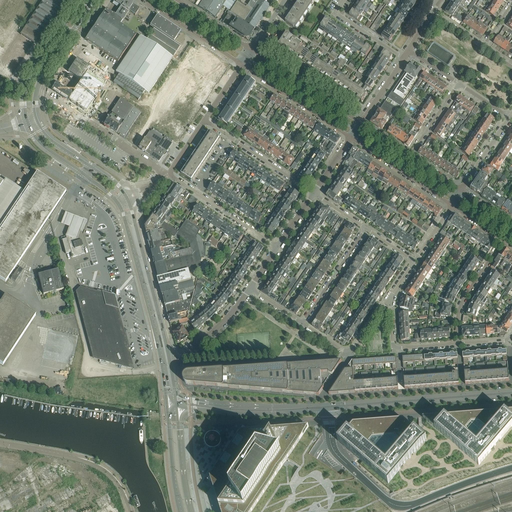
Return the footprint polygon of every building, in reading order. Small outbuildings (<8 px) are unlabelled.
[(68,0),(43,0),(20,34),(38,46),(55,20),(56,19),(55,19),(58,15),(61,11),(61,10),(64,6),(64,7),(64,6),(67,2),(68,1),(67,1),(68,0)] [(139,9),(132,5),(133,4),(126,0),(126,1),(124,0),(116,0),(115,0),(114,0),(112,3),(117,6),(118,4),(121,6),(116,15),(123,20),(129,11),(135,15),(139,9)] [(202,0),(198,7),(207,13),(215,0),(202,0)] [(215,18),(223,6),(230,11),(237,0),(215,0),(207,13),(215,18)] [(254,29),(269,6),(259,0),(251,0),(247,6),(244,4),(244,5),(241,3),(242,2),(238,0),(237,0),(230,11),(229,12),(237,17),(244,22),(254,29)] [(296,29),(312,5),(314,2),(314,1),(314,0),(300,0),(301,0),(288,20),(287,19),(285,22),(296,29)] [(366,0),(359,0),(358,1),(366,7),(372,10),(375,6),(369,2),(366,0)] [(414,6),(406,0),(405,0),(402,0),(400,3),(411,10),(414,6)] [(459,6),(460,4),(453,0),(452,0),(452,1),(452,2),(451,4),(461,10),(460,10),(465,13),(467,15),(468,13),(463,10),(464,9),(459,6)] [(489,0),(488,2),(489,3),(498,9),(501,6),(492,0),(489,0)] [(363,11),(366,7),(358,1),(355,6),(363,11)] [(411,10),(400,3),(398,8),(400,9),(408,15),(411,10)] [(489,3),(487,7),(489,8),(496,13),(498,9),(489,3)] [(461,10),(451,4),(450,6),(449,6),(448,7),(448,8),(458,14),(460,10),(461,10)] [(363,11),(355,6),(352,10),(360,16),(363,11)] [(496,13),(489,8),(487,7),(484,10),(494,17),(495,15),(496,14),(496,13)] [(136,35),(120,24),(123,20),(116,15),(106,8),(85,40),(118,61),(136,35)] [(458,14),(448,8),(447,8),(446,9),(447,10),(445,12),(462,23),(465,19),(463,18),(463,17),(458,14)] [(408,15),(400,9),(397,14),(405,19),(408,15)] [(362,17),(360,16),(352,10),(349,15),(359,22),(362,17)] [(235,20),(237,17),(229,12),(222,23),(229,28),(233,22),(234,22),(235,20)] [(405,19),(397,14),(394,12),(391,17),(394,18),(402,24),(405,19)] [(469,14),(464,23),(464,24),(465,24),(466,24),(468,25),(473,17),(471,16),(469,14)] [(119,74),(113,83),(138,100),(144,91),(148,94),(180,45),(174,41),(181,31),(157,15),(150,26),(154,29),(147,40),(140,36),(116,72),(119,74)] [(233,22),(229,28),(244,38),(245,38),(247,39),(247,40),(248,39),(249,37),(249,36),(251,34),(252,32),(253,31),(254,29),(244,22),(237,17),(235,20),(234,22),(233,22)] [(477,19),(473,17),(468,25),(469,27),(471,28),(476,21),(477,19)] [(318,29),(323,32),(331,21),(326,18),(318,29)] [(402,24),(394,18),(391,23),(399,28),(402,24)] [(475,30),(481,22),(480,22),(481,21),(479,19),(477,23),(476,21),(471,28),(473,29),(475,30)] [(331,21),(324,31),(328,34),(335,24),(331,21)] [(485,24),(484,24),(481,22),(475,30),(477,32),(478,33),(485,24)] [(399,28),(391,23),(388,27),(395,33),(399,28)] [(483,36),(488,27),(486,26),(487,25),(485,23),(484,24),(485,24),(478,33),(480,35),(481,34),(483,36)] [(335,24),(328,34),(332,37),(340,27),(335,24)] [(395,33),(388,27),(385,26),(382,30),(384,32),(392,37),(395,33)] [(340,27),(332,37),(337,40),(344,30),(340,27)] [(344,30),(337,40),(341,43),(349,33),(344,30)] [(392,37),(384,32),(381,37),(389,42),(392,37)] [(286,33),(278,45),(294,56),(299,48),(302,44),(286,33)] [(349,33),(341,43),(346,46),(353,36),(349,33)] [(279,38),(274,35),(267,46),(271,49),(279,38)] [(497,46),(503,37),(499,35),(494,43),(496,44),(496,45),(497,46)] [(351,49),(358,39),(353,36),(346,46),(351,49)] [(501,48),(507,40),(503,37),(497,46),(499,47),(500,47),(501,48)] [(505,51),(509,44),(507,43),(510,39),(508,37),(507,40),(501,48),(503,49),(503,50),(505,51)] [(358,39),(351,49),(355,52),(357,50),(362,42),(358,39)] [(361,53),(367,45),(362,42),(357,50),(361,53)] [(378,50),(381,46),(377,43),(373,49),(381,55),(389,60),(392,55),(384,50),(382,53),(378,50)] [(366,56),(371,48),(367,45),(361,53),(366,56)] [(304,51),(299,48),(294,56),(298,59),(304,51)] [(303,62),(308,54),(304,51),(298,59),(303,62)] [(307,65),(313,57),(308,54),(303,62),(307,65)] [(313,57),(307,65),(312,68),(317,60),(319,58),(314,55),(313,57)] [(381,55),(378,59),(386,65),(389,60),(381,55)] [(65,70),(52,90),(68,101),(88,72),(90,68),(77,59),(68,72),(65,70)] [(386,65),(378,59),(375,64),(383,69),(386,65)] [(316,71),(322,63),(317,60),(312,68),(316,71)] [(322,63),(316,71),(321,74),(328,64),(323,61),(322,63)] [(415,79),(421,70),(411,63),(405,72),(414,79),(415,79)] [(328,64),(321,74),(325,77),(331,69),(332,67),(328,64)] [(383,69),(375,64),(372,68),(380,74),(383,69)] [(380,74),(372,68),(369,73),(377,78),(380,74)] [(330,80),(335,72),(331,69),(325,77),(330,80)] [(88,72),(68,101),(84,112),(104,82),(88,72)] [(334,83),(340,75),(335,72),(330,80),(334,83)] [(402,99),(414,79),(405,72),(392,92),(402,99)] [(424,81),(428,75),(426,73),(426,74),(424,72),(419,79),(420,79),(415,86),(417,87),(422,80),(424,81)] [(340,75),(334,83),(339,86),(344,78),(346,76),(341,73),(340,75)] [(377,78),(369,73),(366,77),(369,79),(374,83),(377,78)] [(248,77),(247,77),(245,81),(253,86),(256,83),(248,77)] [(343,89),(349,81),(344,78),(339,86),(343,89)] [(431,87),(436,80),(434,78),(433,79),(432,78),(428,84),(427,84),(424,89),(424,90),(423,91),(424,92),(429,85),(431,86),(431,87)] [(370,89),(374,83),(369,79),(368,81),(365,85),(367,87),(370,89)] [(434,91),(439,83),(437,81),(436,80),(431,87),(431,86),(430,88),(434,91)] [(245,99),(253,86),(245,81),(240,87),(238,89),(239,89),(236,93),(245,99)] [(348,92),(353,84),(349,81),(343,89),(348,92)] [(353,84),(348,92),(352,95),(358,87),(359,85),(355,82),(353,84)] [(437,93),(443,85),(441,83),(441,84),(439,83),(434,91),(437,93)] [(440,97),(447,87),(445,86),(443,85),(437,93),(437,94),(440,97)] [(362,90),(358,87),(352,95),(357,98),(362,90)] [(367,93),(364,92),(362,90),(357,98),(362,101),(367,93)] [(402,99),(392,92),(388,98),(401,107),(405,101),(402,99)] [(237,112),(245,99),(236,93),(232,100),(231,99),(230,101),(230,102),(228,106),(237,112)] [(275,104),(279,98),(274,95),(270,101),(275,104)] [(459,105),(464,98),(462,97),(461,97),(459,96),(455,102),(457,103),(455,106),(457,108),(458,107),(459,105)] [(437,102),(429,97),(426,101),(435,106),(436,105),(436,104),(437,102)] [(107,119),(103,125),(116,133),(116,132),(119,134),(119,135),(123,138),(141,112),(120,98),(111,112),(112,113),(111,115),(110,115),(109,116),(108,118),(107,118),(107,119)] [(280,107),(284,101),(279,98),(275,104),(280,107)] [(461,109),(467,101),(465,100),(465,99),(464,98),(459,105),(458,107),(461,109)] [(285,111),(289,105),(284,101),(280,107),(285,111)] [(390,117),(396,108),(385,101),(380,109),(385,112),(384,113),(387,115),(390,117)] [(435,106),(426,101),(424,104),(432,110),(433,108),(434,108),(435,106)] [(465,112),(471,103),(469,102),(467,101),(461,109),(465,112)] [(469,114),(474,106),(472,105),(472,104),(471,103),(465,112),(469,114)] [(432,110),(424,104),(421,108),(430,114),(431,112),(431,111),(432,110)] [(288,116),(289,114),(293,108),(289,105),(285,111),(283,113),(288,116)] [(227,126),(237,112),(228,106),(223,112),(221,114),(222,114),(218,120),(227,125),(227,126)] [(294,117),(298,111),(293,108),(289,114),(294,117)] [(430,114),(421,108),(418,111),(427,117),(428,115),(429,115),(430,114)] [(385,112),(380,109),(372,121),(372,122),(372,123),(381,130),(388,120),(385,118),(387,115),(384,113),(385,112)] [(456,115),(449,110),(448,113),(447,114),(453,118),(453,119),(456,120),(458,117),(456,115)] [(299,120),(303,114),(298,111),(294,117),(299,120)] [(427,117),(418,111),(416,115),(425,121),(426,120),(426,119),(427,117)] [(304,123),(308,117),(303,114),(299,120),(304,123)] [(453,119),(453,118),(447,114),(445,116),(446,116),(444,118),(453,124),(452,124),(453,124),(456,120),(453,119)] [(493,119),(495,116),(493,114),(491,117),(490,116),(489,115),(488,115),(487,114),(484,119),(491,124),(492,122),(493,122),(494,120),(494,119),(493,119)] [(425,121),(416,115),(413,119),(422,125),(423,123),(424,123),(425,121)] [(410,121),(411,119),(406,116),(403,121),(403,120),(402,121),(403,121),(408,125),(408,124),(410,121)] [(308,117),(304,123),(309,127),(313,121),(308,117)] [(453,124),(444,118),(443,120),(442,120),(441,121),(450,127),(452,124),(453,124)] [(398,128),(399,127),(393,124),(395,121),(392,119),(385,130),(388,132),(387,132),(388,132),(393,136),(398,128)] [(491,124),(484,119),(481,124),(488,128),(489,127),(490,126),(491,125),(491,124)] [(313,130),(317,124),(313,121),(309,127),(313,130)] [(450,127),(441,121),(440,123),(441,124),(439,125),(448,131),(450,128),(450,127)] [(319,135),(324,127),(319,124),(314,131),(319,135)] [(488,128),(481,124),(478,128),(485,133),(486,131),(487,131),(488,130),(488,129),(488,128)] [(448,131),(439,125),(438,127),(437,127),(437,129),(443,133),(443,134),(445,135),(448,131)] [(249,139),(253,132),(255,130),(257,127),(255,126),(253,128),(250,127),(248,129),(244,136),(244,137),(246,138),(247,138),(249,139)] [(324,138),(329,131),(324,127),(319,135),(324,138)] [(398,139),(402,133),(403,131),(398,128),(393,136),(398,139)] [(485,133),(478,128),(474,133),(482,138),(483,136),(485,134),(485,133)] [(443,133),(437,129),(435,131),(434,133),(443,139),(444,138),(442,136),(443,134),(443,133)] [(408,147),(414,139),(417,134),(411,130),(407,136),(403,143),(404,144),(404,145),(408,147)] [(329,131),(324,138),(329,141),(334,134),(333,133),(329,131)] [(220,139),(209,132),(207,135),(208,136),(205,142),(203,141),(201,144),(202,145),(201,147),(199,146),(197,149),(197,150),(199,151),(197,153),(196,152),(194,155),(193,155),(195,156),(194,158),(192,157),(190,160),(190,161),(191,162),(190,163),(189,162),(186,166),(187,166),(186,166),(188,167),(186,169),(185,168),(183,171),(183,172),(184,172),(183,174),(181,173),(181,174),(183,175),(192,181),(220,139)] [(253,142),(258,135),(253,132),(249,139),(250,140),(250,141),(252,142),(253,142)] [(258,145),(264,136),(259,132),(258,135),(253,142),(254,142),(254,143),(255,144),(256,144),(258,145)] [(407,136),(402,133),(398,139),(403,143),(407,136)] [(482,138),(474,133),(471,137),(479,142),(480,141),(482,139),(481,138),(482,138)] [(328,157),(336,146),(341,139),(334,134),(329,141),(324,138),(321,143),(323,144),(320,148),(323,150),(321,152),(326,155),(325,155),(328,157)] [(432,142),(436,136),(433,134),(431,137),(430,137),(429,137),(425,143),(427,145),(430,141),(432,142)] [(148,155),(156,143),(155,143),(155,142),(146,136),(144,139),(138,148),(148,155)] [(262,148),(267,141),(269,138),(264,136),(258,145),(260,146),(260,147),(261,148),(262,148)] [(167,152),(172,144),(171,143),(173,141),(166,137),(164,139),(164,138),(159,146),(156,143),(148,155),(159,162),(164,154),(165,155),(166,153),(167,152)] [(479,142),(471,137),(468,142),(476,147),(477,145),(478,143),(479,142)] [(271,144),(274,140),(275,139),(273,138),(269,143),(267,141),(262,148),(263,148),(263,149),(264,150),(265,150),(267,151),(272,144),(271,144)] [(278,145),(274,140),(271,144),(272,144),(267,151),(269,152),(269,153),(270,154),(271,154),(276,147),(278,145)] [(280,160),(285,153),(283,152),(285,149),(284,149),(289,141),(288,140),(282,148),(280,150),(281,150),(276,157),(278,158),(278,159),(279,160),(280,160)] [(476,147),(468,142),(465,147),(472,152),(473,150),(474,150),(475,148),(475,147),(476,147)] [(511,147),(511,146),(510,145),(506,142),(505,143),(504,144),(501,147),(509,152),(511,147)] [(424,156),(428,150),(429,149),(424,145),(423,147),(422,147),(418,153),(424,156)] [(472,152),(465,147),(462,146),(460,148),(457,146),(456,148),(469,157),(470,155),(471,154),(473,152),(472,152)] [(281,150),(280,150),(276,147),(271,154),(272,154),(272,155),(273,156),(274,156),(276,157),(281,150)] [(348,168),(359,151),(354,147),(352,150),(349,156),(343,165),(346,167),(348,168)] [(509,152),(501,147),(499,150),(500,151),(499,152),(506,157),(509,152)] [(324,157),(325,155),(326,155),(321,152),(317,150),(314,155),(315,155),(322,160),(323,160),(324,158),(324,157)] [(432,153),(428,150),(424,156),(428,159),(432,153)] [(234,161),(239,154),(238,154),(239,154),(237,152),(236,153),(234,151),(229,158),(234,161)] [(357,166),(364,155),(363,154),(364,154),(362,152),(361,153),(359,151),(348,168),(351,170),(354,166),(355,167),(356,165),(357,166)] [(506,157),(499,152),(498,153),(497,153),(495,156),(503,161),(506,157)] [(285,163),(290,157),(285,153),(280,160),(281,161),(282,162),(283,162),(285,163)] [(433,163),(437,156),(432,153),(428,159),(433,163)] [(238,165),(243,157),(241,155),(241,156),(239,154),(234,161),(238,164),(238,165)] [(321,162),(322,160),(315,155),(314,155),(311,159),(319,165),(319,164),(320,164),(321,163),(321,162)] [(364,166),(369,158),(368,157),(369,157),(367,156),(366,156),(364,155),(357,166),(361,168),(363,166),(364,166)] [(438,166),(442,160),(437,156),(433,163),(438,166)] [(503,161),(495,156),(493,160),(494,160),(493,161),(500,166),(503,161)] [(242,169),(243,167),(248,160),(246,158),(245,159),(243,157),(238,165),(238,164),(237,167),(242,169)] [(294,160),(290,157),(285,163),(287,164),(287,165),(288,166),(289,166),(290,166),(294,160)] [(368,170),(373,163),(374,161),(373,161),(373,160),(371,159),(369,158),(364,166),(368,169),(368,170)] [(319,165),(311,159),(307,164),(316,170),(316,169),(317,168),(317,167),(319,165)] [(248,170),(252,163),(250,161),(250,162),(248,160),(243,167),(248,170)] [(446,163),(442,160),(438,166),(442,169),(446,163)] [(501,167),(500,166),(493,161),(492,163),(491,163),(490,164),(490,165),(490,166),(498,171),(501,167)] [(252,174),(257,166),(255,164),(255,165),(252,163),(248,170),(252,174)] [(372,176),(378,166),(373,163),(368,170),(367,172),(372,176)] [(451,166),(446,163),(442,169),(447,172),(451,166)] [(316,170),(307,164),(304,169),(312,175),(313,174),(314,173),(314,172),(316,170)] [(493,170),(486,165),(482,171),(493,178),(495,175),(491,173),(493,170)] [(257,177),(262,169),(257,166),(252,174),(255,175),(251,180),(253,182),(257,177)] [(377,179),(383,169),(378,166),(372,176),(377,179)] [(452,175),(456,169),(451,166),(447,172),(452,175)] [(356,173),(351,170),(348,168),(346,167),(344,169),(343,171),(343,172),(351,177),(352,174),(354,176),(356,173)] [(261,180),(266,172),(264,171),(265,171),(262,169),(262,170),(262,169),(257,177),(261,180)] [(312,175),(304,169),(302,172),(300,170),(299,172),(301,174),(301,175),(302,175),(309,180),(311,177),(312,176),(312,175)] [(382,182),(388,173),(383,169),(377,179),(381,182),(382,181),(382,182)] [(457,179),(461,173),(462,171),(460,169),(459,171),(456,169),(452,175),(457,179)] [(0,227),(0,278),(5,282),(66,192),(37,172),(0,227)] [(266,183),(271,176),(269,174),(267,172),(267,173),(266,172),(261,180),(259,182),(264,185),(266,183)] [(347,182),(351,177),(343,172),(341,174),(339,176),(340,176),(339,177),(347,182)] [(388,183),(393,176),(388,173),(382,182),(387,185),(388,183)] [(488,186),(484,183),(488,178),(481,173),(475,182),(474,185),(473,184),(470,189),(481,196),(488,186)] [(269,188),(275,178),(273,177),(271,175),(271,176),(266,183),(264,185),(269,188)] [(213,193),(217,186),(214,184),(219,177),(217,176),(208,190),(210,191),(210,192),(212,193),(213,193)] [(393,186),(398,179),(393,176),(388,183),(393,186)] [(347,182),(339,177),(338,179),(337,179),(336,181),(337,181),(336,182),(344,187),(347,182)] [(273,192),(275,189),(280,182),(278,180),(276,178),(276,179),(275,178),(269,188),(268,189),(273,192)] [(398,190),(403,183),(398,179),(393,186),(396,188),(394,191),(396,192),(398,189),(398,190)] [(280,192),(284,185),(282,183),(280,181),(280,182),(275,189),(280,192)] [(341,192),(344,187),(336,182),(334,184),(333,186),(333,187),(341,192)] [(403,193),(408,186),(403,183),(398,190),(403,193)] [(189,194),(174,184),(170,190),(181,197),(185,200),(189,194)] [(229,188),(226,186),(227,185),(225,184),(222,189),(217,196),(219,198),(221,199),(222,199),(228,189),(229,188)] [(291,189),(286,185),(284,188),(289,191),(287,194),(296,199),(298,197),(297,197),(299,194),(292,189),(291,189)] [(222,189),(217,186),(213,193),(215,194),(215,195),(217,196),(222,189)] [(408,196),(413,189),(408,186),(403,193),(408,196)] [(337,197),(337,196),(341,192),(333,187),(331,189),(329,191),(330,191),(337,197)] [(486,200),(492,192),(493,190),(488,187),(482,197),(486,200)] [(228,189),(222,199),(224,201),(226,202),(231,195),(233,192),(228,189)] [(413,200),(418,193),(413,189),(408,196),(413,200)] [(181,197),(170,190),(167,195),(175,200),(176,200),(178,202),(181,197)] [(337,197),(330,191),(326,196),(334,201),(337,197)] [(500,191),(497,194),(497,195),(496,195),(491,203),(496,206),(501,198),(503,195),(501,194),(502,192),(500,191)] [(238,195),(237,195),(233,192),(231,195),(226,202),(228,204),(230,206),(230,205),(231,205),(238,195)] [(491,203),(496,195),(492,192),(486,200),(491,203)] [(240,201),(238,199),(239,197),(241,194),(239,193),(237,195),(238,195),(231,205),(235,208),(240,201)] [(411,202),(411,203),(415,207),(416,206),(418,203),(423,196),(418,193),(413,200),(411,202)] [(296,199),(287,194),(284,199),(292,204),(293,204),(295,202),(294,201),(296,199)] [(507,213),(511,205),(511,203),(510,202),(511,199),(511,194),(502,210),(507,213)] [(175,200),(167,195),(163,200),(171,205),(175,208),(177,205),(180,207),(181,204),(178,202),(176,200),(175,200)] [(194,206),(198,200),(192,196),(188,202),(194,206)] [(342,200),(337,196),(337,197),(334,201),(341,206),(344,201),(342,200)] [(349,207),(354,199),(349,196),(344,203),(345,204),(345,205),(346,205),(347,205),(349,207)] [(418,203),(416,206),(421,209),(423,206),(428,199),(423,196),(418,203)] [(501,209),(506,202),(501,198),(496,206),(501,209)] [(240,211),(245,204),(246,202),(242,199),(240,201),(235,208),(236,209),(238,211),(238,210),(240,211)] [(292,204),(284,199),(281,203),(289,209),(289,208),(290,209),(291,207),(291,206),(292,204)] [(353,210),(359,202),(354,199),(349,207),(351,208),(353,210)] [(423,206),(421,209),(426,213),(428,209),(433,202),(428,199),(423,206)] [(168,210),(171,205),(163,200),(160,205),(168,210)] [(358,213),(364,205),(359,202),(353,210),(356,212),(356,211),(358,213)] [(433,202),(428,209),(433,213),(437,206),(433,202)] [(289,209),(281,203),(278,208),(286,214),(286,213),(287,214),(288,211),(289,209)] [(373,223),(378,215),(374,212),(380,204),(378,203),(377,204),(375,207),(367,219),(369,220),(369,221),(371,222),(373,223)] [(245,214),(249,207),(245,204),(240,211),(241,212),(240,212),(242,214),(243,213),(245,214)] [(339,217),(321,204),(317,210),(325,215),(327,217),(328,218),(328,217),(336,222),(339,217)] [(168,210),(160,205),(157,210),(169,218),(172,213),(168,210)] [(197,215),(202,208),(202,207),(200,206),(198,205),(193,212),(197,215)] [(368,208),(364,205),(358,213),(360,214),(360,215),(363,216),(368,208)] [(368,208),(363,216),(365,218),(365,217),(367,219),(375,207),(374,206),(372,207),(370,206),(370,205),(368,208)] [(441,211),(442,209),(437,206),(433,213),(435,214),(434,215),(435,216),(431,221),(433,222),(437,217),(441,211)] [(249,217),(254,210),(249,207),(245,214),(245,215),(247,217),(247,216),(249,217)] [(253,220),(258,213),(261,209),(258,207),(255,211),(254,210),(249,217),(250,218),(251,220),(252,219),(253,220)] [(202,218),(207,211),(206,211),(207,210),(205,209),(204,209),(202,208),(197,215),(195,218),(197,219),(199,216),(202,218)] [(286,214),(278,208),(275,213),(283,219),(284,217),(286,215),(285,214),(286,214)] [(408,218),(411,213),(406,209),(404,212),(403,214),(408,218)] [(169,218),(157,210),(153,215),(164,222),(166,219),(167,219),(166,220),(170,223),(172,220),(168,218),(169,218)] [(260,222),(263,217),(263,216),(266,211),(265,210),(261,215),(258,213),(253,220),(254,221),(256,223),(256,222),(258,224),(260,222)] [(324,221),(327,217),(325,215),(317,210),(316,210),(315,212),(315,213),(314,214),(324,221)] [(206,221),(211,214),(211,213),(209,212),(207,211),(202,218),(206,221)] [(82,235),(87,222),(65,213),(60,226),(69,229),(66,237),(76,241),(79,233),(82,235)] [(283,219),(275,213),(271,218),(279,223),(281,221),(281,222),(283,220),(282,219),(283,219)] [(211,224),(216,217),(215,217),(216,216),(214,215),(213,215),(211,214),(206,221),(204,224),(209,227),(211,224)] [(325,222),(324,221),(314,214),(314,215),(313,215),(312,216),(312,217),(311,219),(319,224),(318,224),(321,226),(325,222)] [(387,232),(396,218),(398,215),(396,214),(390,223),(388,221),(382,230),(385,231),(387,232)] [(453,225),(458,218),(458,217),(453,214),(451,217),(440,233),(445,237),(447,233),(445,232),(449,227),(448,226),(449,225),(451,227),(452,225),(453,225)] [(178,232),(164,222),(153,215),(145,227),(147,234),(163,229),(168,233),(168,235),(170,234),(178,240),(180,237),(176,234),(178,232)] [(378,226),(383,218),(378,215),(373,223),(373,224),(375,225),(376,225),(378,226)] [(215,227),(220,220),(219,219),(216,217),(211,224),(209,227),(212,229),(214,226),(215,227)] [(328,217),(328,218),(325,222),(330,225),(332,227),(333,227),(336,222),(328,217)] [(271,218),(269,221),(266,218),(265,221),(268,223),(276,228),(277,226),(278,226),(279,224),(279,223),(271,218)] [(382,230),(388,221),(383,218),(378,226),(380,227),(379,228),(382,230)] [(398,220),(396,218),(387,232),(389,233),(389,234),(390,235),(391,235),(392,235),(397,227),(394,225),(398,220)] [(458,218),(453,225),(457,228),(462,220),(460,218),(460,219),(459,219),(458,218)] [(318,224),(319,224),(311,219),(311,220),(310,219),(309,222),(308,224),(315,229),(320,232),(321,230),(319,229),(321,226),(318,224)] [(425,223),(421,219),(419,222),(417,224),(422,227),(422,228),(424,226),(425,224),(425,223)] [(178,232),(176,234),(180,237),(191,244),(198,234),(201,230),(186,220),(178,232)] [(220,230),(225,223),(222,221),(220,220),(215,227),(217,229),(215,232),(218,233),(220,230)] [(276,228),(268,223),(266,226),(263,224),(264,222),(262,220),(259,225),(265,228),(264,228),(265,229),(272,234),(274,231),(275,231),(276,229),(276,228)] [(462,231),(467,223),(465,222),(464,222),(462,220),(457,228),(456,230),(458,232),(459,230),(462,231)] [(352,232),(355,228),(347,222),(345,224),(347,225),(345,228),(353,233),(352,233),(353,232),(352,232)] [(224,233),(229,226),(228,225),(228,224),(226,223),(225,223),(220,230),(224,233)] [(466,235),(472,227),(470,225),(467,223),(462,231),(466,235)] [(315,229),(308,224),(307,224),(305,226),(306,227),(305,229),(312,234),(315,229)] [(224,233),(223,236),(227,239),(229,236),(234,229),(232,228),(230,226),(229,226),(224,233)] [(466,235),(465,237),(470,241),(477,230),(475,228),(472,226),(472,227),(466,235)] [(396,238),(401,230),(397,227),(392,235),(392,236),(393,237),(394,237),(396,238)] [(353,233),(345,228),(345,229),(342,233),(350,238),(352,235),(351,235),(353,233)] [(167,234),(167,235),(168,235),(168,233),(163,229),(147,234),(148,239),(167,234)] [(233,240),(239,232),(237,231),(235,229),(234,229),(229,236),(233,240)] [(312,234),(305,229),(304,229),(302,231),(303,231),(301,233),(309,238),(312,234)] [(405,244),(412,235),(411,235),(413,232),(414,230),(413,229),(411,231),(408,235),(406,233),(400,242),(403,243),(405,244)] [(400,242),(406,233),(401,230),(396,238),(398,239),(398,240),(400,242)] [(477,230),(470,241),(474,244),(476,241),(481,233),(479,231),(478,231),(477,230)] [(237,245),(243,235),(241,234),(239,232),(239,233),(239,232),(233,240),(236,242),(235,244),(237,245)] [(346,242),(339,237),(337,235),(337,236),(332,232),(331,234),(336,237),(334,240),(336,242),(344,247),(346,244),(345,244),(346,242)] [(309,238),(301,233),(301,234),(300,234),(299,235),(300,236),(298,238),(306,243),(308,245),(313,248),(314,245),(307,241),(309,238)] [(350,238),(342,233),(339,237),(346,242),(348,240),(350,238)] [(481,244),(486,236),(484,235),(484,234),(481,233),(476,241),(481,244)] [(84,254),(80,239),(78,238),(66,234),(65,234),(66,239),(62,240),(66,254),(71,252),(72,258),(84,254)] [(169,240),(167,235),(167,234),(148,239),(150,245),(169,240)] [(410,248),(415,240),(412,238),(413,236),(412,235),(405,244),(407,245),(407,246),(409,247),(410,247),(410,248)] [(263,247),(255,242),(254,242),(253,242),(255,240),(249,236),(248,238),(246,237),(246,236),(242,241),(245,243),(247,241),(253,245),(251,248),(259,253),(260,252),(260,253),(262,251),(261,250),(263,247)] [(491,239),(490,239),(488,238),(489,238),(486,236),(486,237),(486,236),(481,244),(485,247),(491,239)] [(219,242),(212,237),(208,242),(216,247),(219,242)] [(447,246),(450,242),(443,237),(441,239),(440,240),(440,241),(440,242),(447,246)] [(306,243),(298,238),(298,239),(297,239),(296,240),(296,241),(295,243),(307,251),(308,249),(306,248),(308,245),(306,243)] [(381,244),(371,238),(368,243),(368,242),(368,243),(376,248),(377,246),(379,247),(381,244)] [(344,247),(336,242),(335,244),(326,239),(325,241),(330,244),(340,251),(341,249),(342,250),(344,247)] [(484,249),(483,250),(486,252),(488,253),(489,253),(490,251),(493,246),(496,242),(491,239),(485,247),(484,249)] [(166,247),(172,246),(171,240),(169,240),(150,245),(151,251),(166,247)] [(414,251),(420,243),(415,240),(410,248),(410,249),(411,249),(412,249),(414,251)] [(307,251),(295,243),(294,242),(291,248),(299,253),(301,250),(307,254),(309,252),(307,251)] [(447,246),(440,242),(438,244),(437,245),(437,246),(444,251),(447,246)] [(371,252),(374,248),(375,249),(376,248),(368,243),(367,243),(366,245),(365,244),(364,247),(371,252)] [(330,244),(328,246),(332,248),(330,251),(337,256),(337,255),(338,255),(339,254),(339,253),(340,251),(330,244)] [(223,246),(220,250),(226,254),(229,249),(223,246)] [(434,250),(433,251),(440,256),(442,257),(446,252),(444,251),(437,246),(435,248),(434,248),(434,249),(434,250)] [(180,251),(179,248),(174,249),(173,247),(166,249),(166,247),(151,251),(153,258),(180,251)] [(259,253),(251,248),(250,247),(247,251),(248,252),(256,257),(257,257),(258,256),(258,255),(259,253)] [(362,250),(361,252),(368,257),(370,258),(373,253),(371,252),(364,247),(362,250)] [(192,255),(190,248),(186,249),(180,251),(153,258),(155,265),(192,255)] [(299,253),(291,248),(287,253),(288,253),(295,259),(299,253)] [(501,251),(495,261),(499,263),(500,261),(500,260),(501,258),(504,260),(510,252),(505,248),(503,248),(501,251)] [(248,252),(247,251),(244,249),(243,251),(244,252),(243,255),(245,257),(253,262),(254,261),(255,260),(255,259),(256,257),(248,252)] [(326,252),(323,250),(322,252),(334,260),(335,258),(336,258),(337,257),(337,256),(330,251),(328,249),(326,252)] [(440,256),(433,251),(432,253),(431,253),(430,254),(431,255),(430,255),(437,260),(440,256)] [(334,260),(322,252),(321,254),(326,257),(324,260),(331,265),(331,264),(332,264),(333,263),(333,262),(334,260)] [(365,261),(368,257),(361,252),(360,254),(359,254),(358,256),(365,261)] [(509,263),(511,259),(511,253),(511,254),(510,252),(504,260),(501,264),(503,266),(505,263),(508,265),(509,263)] [(295,259),(288,253),(286,256),(285,257),(285,258),(292,263),(295,259)] [(393,256),(392,259),(393,260),(400,265),(401,265),(404,260),(395,254),(393,256)] [(189,269),(195,267),(192,255),(155,265),(158,277),(189,269)] [(253,262),(245,257),(243,255),(239,259),(242,261),(250,266),(251,266),(252,265),(252,264),(253,262)] [(437,260),(430,255),(429,257),(428,258),(427,259),(428,260),(427,260),(434,265),(436,266),(440,262),(437,260)] [(363,264),(365,261),(358,256),(356,259),(355,261),(362,266),(364,267),(370,271),(371,269),(363,264)] [(479,261),(472,256),(469,261),(475,265),(476,265),(476,266),(478,263),(477,263),(479,261)] [(292,263),(285,258),(284,260),(283,260),(282,262),(282,263),(289,268),(292,263)] [(331,265),(324,260),(322,263),(317,259),(317,260),(314,258),(313,259),(321,265),(328,269),(329,267),(330,267),(331,266),(331,265)] [(390,261),(389,262),(389,264),(390,264),(397,269),(398,269),(400,267),(399,266),(400,265),(393,260),(392,259),(391,260),(390,261)] [(431,269),(434,265),(427,260),(426,262),(425,261),(424,264),(431,269)] [(250,266),(242,261),(239,266),(247,271),(248,269),(249,270),(250,267),(250,266)] [(352,265),(352,266),(358,270),(361,272),(364,267),(362,266),(355,261),(354,263),(353,263),(352,264),(352,265)] [(475,265),(469,261),(466,265),(473,270),(475,268),(474,267),(475,265)] [(494,270),(499,263),(495,261),(490,267),(494,270)] [(328,269),(321,265),(319,267),(311,262),(310,264),(313,266),(315,268),(318,269),(325,274),(328,269)] [(291,269),(289,268),(282,263),(280,265),(278,267),(279,267),(278,268),(288,274),(291,269)] [(397,269),(390,264),(387,269),(394,274),(394,273),(395,274),(397,271),(396,271),(397,269)] [(431,269),(424,264),(422,267),(421,269),(428,274),(431,269)] [(473,270),(466,265),(463,270),(470,275),(473,270)] [(247,271),(239,266),(236,270),(244,276),(245,274),(246,274),(247,272),(247,271)] [(355,275),(358,270),(352,266),(351,266),(350,267),(350,268),(349,270),(355,275)] [(288,274),(278,268),(277,270),(277,269),(275,272),(285,279),(288,274)] [(58,269),(38,274),(43,295),(63,290),(58,269)] [(191,278),(189,269),(158,277),(161,288),(193,280),(192,278),(191,278)] [(325,274),(318,269),(315,274),(322,279),(322,278),(323,278),(324,277),(324,276),(325,274)] [(387,269),(384,274),(391,279),(393,276),(394,274),(387,269)] [(428,274),(421,269),(421,270),(420,270),(419,271),(419,272),(418,274),(425,279),(428,274)] [(244,276),(236,270),(233,275),(241,280),(242,278),(243,278),(244,277),(244,276)] [(352,279),(355,275),(349,270),(347,272),(347,273),(346,274),(346,275),(352,279)] [(470,275),(463,270),(461,272),(458,270),(457,273),(459,274),(466,279),(467,277),(468,277),(470,275)] [(500,275),(493,270),(492,271),(491,272),(491,273),(489,275),(497,280),(500,275)] [(285,279),(275,272),(274,274),(273,274),(272,276),(272,277),(282,284),(284,281),(286,282),(287,281),(285,279)] [(230,280),(230,279),(228,278),(225,276),(222,274),(221,276),(229,281),(227,284),(235,290),(237,287),(238,285),(230,280)] [(322,279),(315,274),(313,277),(310,275),(309,277),(319,283),(320,281),(321,281),(321,280),(321,279),(322,279)] [(384,274),(381,278),(388,283),(391,279),(384,274)] [(422,283),(425,279),(418,274),(417,274),(416,275),(416,276),(414,279),(422,283)] [(459,274),(457,277),(455,275),(455,276),(452,274),(451,276),(454,277),(456,279),(463,284),(464,282),(465,282),(466,280),(466,279),(459,274)] [(241,280),(233,275),(230,279),(230,280),(238,285),(239,283),(240,283),(241,282),(241,280)] [(344,278),(343,280),(349,284),(352,286),(355,281),(352,279),(346,275),(345,275),(344,276),(344,278)] [(499,281),(497,280),(489,275),(488,275),(488,276),(488,277),(486,279),(496,286),(499,281)] [(381,278),(378,276),(375,281),(378,282),(378,283),(385,288),(386,285),(387,286),(388,283),(381,278)] [(282,284),(272,277),(271,279),(270,279),(269,281),(269,282),(276,287),(278,284),(280,285),(282,284)] [(319,283),(309,277),(308,278),(311,280),(309,283),(315,288),(316,287),(317,287),(317,286),(317,285),(319,283)] [(200,279),(195,285),(200,290),(205,284),(200,279)] [(419,288),(422,283),(414,279),(413,280),(413,281),(411,283),(419,288)] [(456,279),(453,284),(460,289),(460,288),(461,288),(462,286),(463,284),(456,279)] [(494,291),(497,286),(496,286),(486,279),(486,280),(485,281),(485,282),(483,284),(491,289),(494,291)] [(163,295),(194,287),(193,280),(161,288),(163,295)] [(343,280),(340,284),(346,289),(348,286),(356,292),(358,290),(352,286),(349,284),(343,280)] [(235,290),(227,284),(224,282),(221,287),(224,288),(232,294),(233,292),(235,290)] [(276,287),(269,282),(267,284),(266,284),(266,285),(266,286),(266,287),(273,292),(276,287)] [(315,288),(309,283),(307,286),(304,284),(303,286),(312,292),(314,290),(315,290),(315,289),(315,288)] [(385,288),(378,283),(375,287),(382,292),(383,290),(384,290),(385,288)] [(419,288),(411,283),(410,285),(410,286),(408,288),(415,293),(419,288)] [(343,293),(346,289),(340,284),(338,286),(337,286),(337,287),(337,288),(336,289),(343,293)] [(460,289),(453,284),(450,289),(458,293),(459,291),(459,290),(460,289)] [(488,293),(491,289),(483,284),(482,286),(480,289),(488,293)] [(312,292),(303,286),(302,288),(305,289),(303,292),(310,297),(312,295),(311,294),(312,292)] [(182,302),(181,297),(178,298),(178,296),(186,294),(186,292),(190,290),(190,291),(194,290),(194,287),(163,295),(166,306),(182,302)] [(273,292),(266,287),(262,292),(276,302),(278,298),(272,294),(273,292)] [(380,295),(382,293),(382,292),(375,287),(373,290),(371,288),(369,290),(372,292),(371,292),(378,297),(380,295)] [(447,287),(444,293),(447,294),(454,298),(456,296),(458,293),(450,289),(447,287)] [(133,369),(117,309),(117,307),(107,305),(104,294),(102,294),(81,288),(77,292),(93,358),(132,369),(133,369)] [(232,294),(224,288),(221,293),(220,293),(228,299),(228,298),(229,298),(230,297),(230,296),(232,294)] [(413,297),(415,293),(408,288),(407,288),(407,289),(407,290),(405,292),(410,295),(413,297)] [(220,293),(221,293),(216,289),(215,291),(213,294),(217,297),(224,303),(225,303),(226,303),(227,301),(227,300),(228,299),(220,293)] [(343,293),(336,289),(335,289),(335,290),(335,291),(334,293),(340,298),(343,293)] [(485,298),(488,293),(480,289),(479,290),(479,291),(477,293),(485,298)] [(310,297),(303,292),(300,297),(299,297),(306,301),(308,299),(308,300),(310,297)] [(371,292),(369,296),(368,296),(375,301),(377,299),(377,300),(379,297),(378,297),(371,292)] [(342,299),(340,298),(334,293),(332,295),(331,295),(330,297),(331,297),(330,298),(337,302),(339,299),(341,300),(342,299)] [(447,294),(444,293),(441,298),(447,301),(452,303),(453,301),(454,301),(455,299),(454,298),(447,294)] [(487,299),(485,298),(477,293),(476,295),(476,296),(474,298),(484,304),(487,300),(487,299)] [(299,297),(300,297),(295,294),(294,296),(298,298),(296,301),(297,301),(296,301),(304,306),(306,304),(305,303),(306,301),(299,297)] [(1,301),(0,300),(0,363),(2,365),(36,315),(5,295),(1,301)] [(368,296),(369,296),(366,295),(363,299),(372,306),(373,305),(373,306),(375,303),(374,303),(375,301),(368,296)] [(412,305),(414,298),(413,297),(410,295),(408,298),(402,296),(401,299),(402,299),(401,302),(410,304),(412,305)] [(224,303),(217,297),(213,301),(221,307),(222,307),(223,306),(223,305),(224,303)] [(335,305),(337,302),(330,298),(329,298),(329,299),(329,300),(327,302),(336,309),(338,307),(335,305)] [(445,305),(447,301),(441,298),(439,298),(438,298),(437,301),(443,303),(442,309),(442,310),(451,312),(452,308),(451,308),(451,306),(445,305)] [(473,300),(471,303),(479,307),(481,308),(484,304),(474,298),(473,298),(472,300),(473,300)] [(189,312),(191,301),(192,299),(182,302),(166,306),(168,317),(189,312)] [(372,306),(363,299),(360,304),(362,305),(362,306),(369,310),(370,310),(372,308),(371,308),(372,306)] [(221,307),(213,301),(210,304),(210,305),(217,312),(217,311),(218,312),(219,309),(221,307)] [(304,306),(296,301),(295,304),(292,302),(291,304),(292,305),(300,311),(301,309),(302,309),(304,306)] [(336,309),(327,302),(326,304),(325,304),(324,307),(331,311),(333,308),(335,310),(336,309)] [(409,308),(410,304),(401,302),(401,303),(400,305),(401,305),(400,308),(400,309),(401,310),(402,309),(408,311),(410,311),(410,309),(409,308)] [(476,312),(479,307),(471,303),(470,304),(469,305),(470,306),(468,309),(476,312)] [(217,312),(210,305),(206,309),(213,316),(215,314),(216,314),(217,313),(217,312)] [(300,311),(292,305),(290,308),(289,307),(287,309),(296,315),(300,311)] [(369,310),(362,306),(359,310),(366,315),(367,315),(369,313),(368,312),(369,310)] [(322,310),(321,312),(328,316),(330,318),(330,317),(333,313),(331,311),(324,307),(322,309),(322,310)] [(213,316),(206,309),(204,311),(202,312),(208,320),(211,318),(213,317),(212,316),(213,316)] [(442,310),(442,309),(440,309),(439,313),(436,312),(435,318),(440,319),(441,316),(443,316),(443,315),(449,317),(449,315),(450,315),(451,312),(442,310)] [(475,317),(476,312),(468,309),(467,311),(468,311),(467,314),(475,317)] [(359,310),(356,314),(356,315),(364,320),(366,317),(365,317),(366,315),(359,310)] [(189,312),(168,317),(170,323),(179,321),(187,319),(189,313),(189,312)] [(208,320),(202,312),(198,316),(204,323),(206,322),(207,322),(208,321),(208,320)] [(325,321),(328,316),(321,312),(320,313),(319,313),(317,316),(325,321)] [(200,327),(190,315),(189,313),(187,319),(190,323),(195,330),(197,328),(198,329),(200,327)] [(356,315),(356,314),(354,313),(351,318),(353,319),(361,324),(364,320),(356,315)] [(204,323),(198,316),(195,318),(192,314),(190,315),(200,327),(202,325),(203,325),(204,324),(204,323)] [(325,321),(317,316),(316,318),(316,319),(315,321),(323,326),(323,325),(322,324),(325,321)] [(361,324),(353,319),(350,324),(357,329),(358,327),(359,327),(361,324)] [(511,325),(511,323),(505,319),(502,324),(509,329),(511,325)] [(323,326),(315,321),(312,326),(321,332),(322,330),(321,329),(323,326)] [(357,329),(350,324),(347,328),(354,333),(355,331),(356,332),(357,329)] [(509,329),(502,324),(499,329),(502,330),(506,334),(506,333),(506,334),(509,329)] [(502,330),(499,329),(498,329),(497,328),(496,328),(495,326),(491,326),(492,334),(499,334),(502,330)] [(188,336),(183,327),(178,330),(177,328),(172,331),(173,334),(174,333),(177,338),(176,339),(178,341),(179,341),(180,341),(180,342),(188,336)] [(332,337),(337,328),(335,327),(329,335),(332,337)] [(354,333),(347,328),(345,327),(342,331),(342,332),(351,338),(352,336),(353,336),(354,334),(354,333)] [(351,338),(342,332),(339,337),(338,335),(335,340),(340,343),(341,342),(342,343),(341,344),(344,346),(346,342),(348,342),(349,340),(350,341),(351,338)] [(410,342),(409,335),(401,335),(400,336),(401,338),(401,341),(404,341),(404,343),(410,342)] [(62,358),(64,350),(53,347),(54,345),(51,344),(48,355),(62,358)] [(506,349),(495,350),(496,356),(503,356),(503,360),(507,360),(506,349)] [(495,350),(485,351),(485,357),(485,362),(487,362),(487,357),(496,356),(495,350)] [(485,351),(474,351),(474,358),(475,363),(477,362),(476,358),(485,357),(485,351)] [(446,353),(435,354),(435,361),(436,360),(444,360),(445,360),(445,365),(447,365),(447,360),(446,360),(446,353)] [(435,354),(424,355),(425,361),(426,361),(434,361),(435,366),(437,366),(436,360),(435,361),(435,354)] [(424,355),(413,356),(414,362),(415,362),(419,362),(424,361),(424,367),(426,366),(426,361),(425,361),(424,355)] [(413,356),(402,357),(403,363),(406,363),(413,362),(413,367),(415,367),(415,362),(414,362),(413,356)] [(404,389),(402,357),(396,357),(385,358),(374,359),(363,359),(352,360),(351,360),(342,361),(224,369),(224,387),(229,388),(281,392),(319,395),(350,393),(398,389),(404,389)] [(470,367),(464,368),(464,372),(464,373),(465,384),(509,381),(508,368),(502,369),(502,371),(498,371),(497,372),(497,369),(491,369),(491,371),(487,371),(486,371),(486,370),(481,370),(480,370),(481,373),(470,374),(470,367)] [(410,376),(404,376),(404,386),(405,386),(405,387),(405,389),(459,385),(458,374),(458,373),(458,368),(452,369),(452,375),(448,375),(447,374),(442,375),(442,376),(421,377),(421,376),(415,377),(415,378),(414,378),(410,378),(410,376)] [(511,426),(511,410),(423,417),(478,465),(511,426)] [(338,441),(362,462),(388,484),(400,470),(399,469),(403,465),(404,465),(405,464),(404,463),(408,459),(409,459),(410,458),(410,457),(413,453),(414,453),(426,439),(403,419),(353,423),(338,441)] [(227,450),(227,451),(228,451),(226,454),(210,477),(210,478),(211,477),(213,479),(213,480),(213,481),(214,481),(215,481),(215,480),(217,481),(213,487),(221,511),(365,511),(370,504),(362,499),(364,496),(360,493),(362,490),(346,479),(347,477),(342,474),(341,476),(339,475),(325,465),(322,469),(313,463),(309,469),(302,464),(309,454),(319,439),(306,431),(308,426),(251,431),(247,436),(245,435),(246,434),(245,434),(245,433),(244,433),(243,434),(241,432),(242,431),(241,431),(231,446),(230,449),(229,448),(228,448),(228,449),(227,449),(227,450)]
